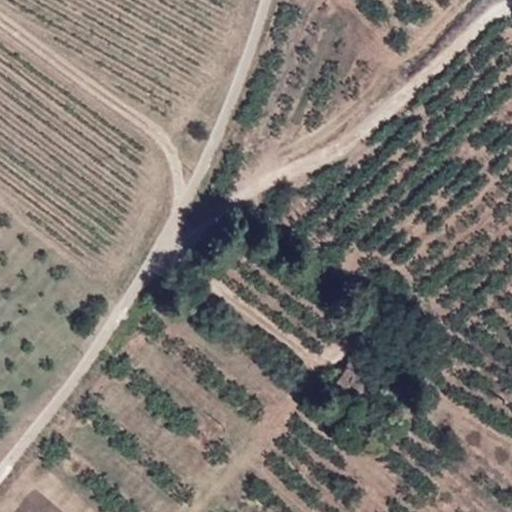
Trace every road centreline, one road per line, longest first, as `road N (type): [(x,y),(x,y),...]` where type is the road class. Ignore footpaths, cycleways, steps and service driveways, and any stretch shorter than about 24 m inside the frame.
road 1 (unclassified): [(283,0),(270,51),(144,307),(0,485)]
road 2 (track): [(0,17),(166,142),(191,181),(190,213)]
